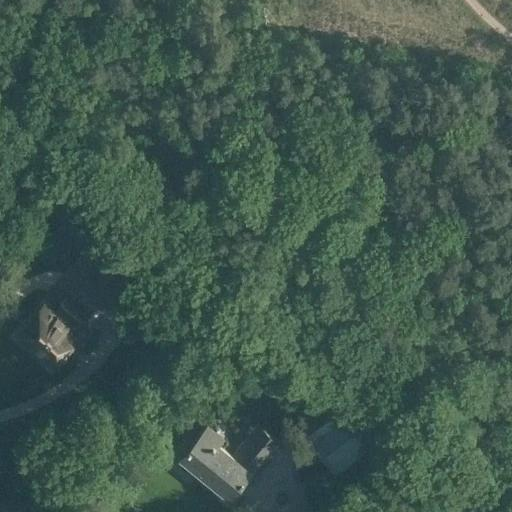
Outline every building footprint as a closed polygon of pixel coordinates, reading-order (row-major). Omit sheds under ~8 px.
[(131,264),(117,250),(95,274),(110,288),(131,264)] [(69,327),(84,311),(67,296),(53,312),(44,304),(18,332),(31,343),(29,349),(36,356),(42,353),(54,364),(79,336),(69,327)] [(173,298),(163,309),(183,325),(192,314),(173,298)] [(207,303),(196,317),(207,327),(218,313),(207,303)] [(208,421),(195,437),(189,432),(174,450),(179,455),(216,484),(212,489),(226,500),(241,481),(247,486),(283,443),(258,422),(233,452),(220,441),(225,435),(224,434),(227,429),(226,423),(224,419),(219,417),(213,418),(209,422),(208,421)]
